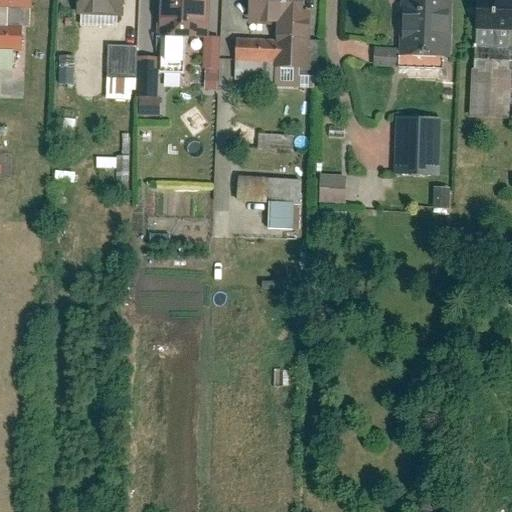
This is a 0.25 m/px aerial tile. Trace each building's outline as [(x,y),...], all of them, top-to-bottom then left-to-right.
[(83,0),(83,14),(132,14),(131,0),(83,0)] [(163,0),(163,34),(213,35),(213,0),(163,0)] [(251,0),(252,32),(312,33),(312,0),(251,0)] [(403,0),(403,50),(448,51),(448,0),(403,0)] [(511,0),(477,0),(477,45),(511,45),(511,0)] [(137,56),(137,46),(108,45),(106,99),(136,100),(136,116),(157,117),(159,57),(137,56)] [(60,62),(59,84),(74,84),(74,62),(60,62)] [(511,63),(476,63),(476,113),(511,113),(511,63)] [(397,115),(396,176),(447,176),(448,115),(397,115)] [(320,204),(347,204),(347,175),(320,175),(320,204)] [(239,177),(238,202),(267,203),(268,177),(239,177)] [(269,230),(298,230),(298,179),(269,179),(269,230)]
